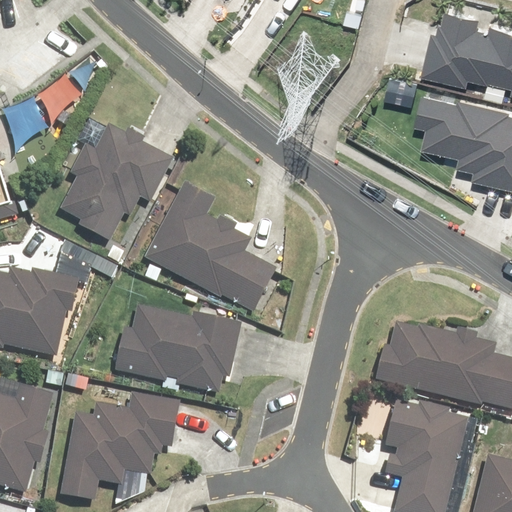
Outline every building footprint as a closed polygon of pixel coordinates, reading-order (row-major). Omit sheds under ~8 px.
[(464,81),(485,84),(481,99),(500,103),(504,88),(509,89),(508,95),(511,96),(511,35),(507,34),(475,30),(477,20),(439,12),(434,35),(428,34),(418,77),(463,88),(464,81)] [(511,114),(419,97),(413,129),(422,131),(418,151),(454,159),(452,169),(473,173),(471,186),(511,194),(511,114)] [(95,146),(87,142),(69,175),(75,178),(55,213),(79,226),(76,231),(108,249),(125,219),(128,221),(138,203),(148,209),(173,164),(106,126),(95,146)] [(0,214),(11,211),(0,177),(0,214)] [(211,202),(181,187),(142,263),(251,318),(273,273),(246,260),(255,242),(204,216),(211,202)] [(0,348),(59,357),(65,316),(71,317),(76,284),(0,273),(0,348)] [(118,330),(108,372),(216,397),(219,382),(231,385),(243,331),(141,307),(134,333),(118,330)] [(381,349),(373,385),(511,415),(511,365),(491,361),(494,347),(477,344),(479,336),(456,331),(454,340),(393,327),(388,351),(381,349)] [(39,435),(50,399),(0,384),(0,491),(29,501),(48,438),(39,435)] [(72,404),(70,414),(57,501),(92,507),(96,482),(121,486),(123,471),(151,475),(153,459),(170,462),(179,404),(134,397),(131,414),(72,404)] [(445,511),(468,423),(415,410),(414,412),(395,407),(384,451),(391,453),(386,474),(401,478),(392,511),(445,511)] [(511,511),(511,468),(486,461),(470,511),(511,511)]
